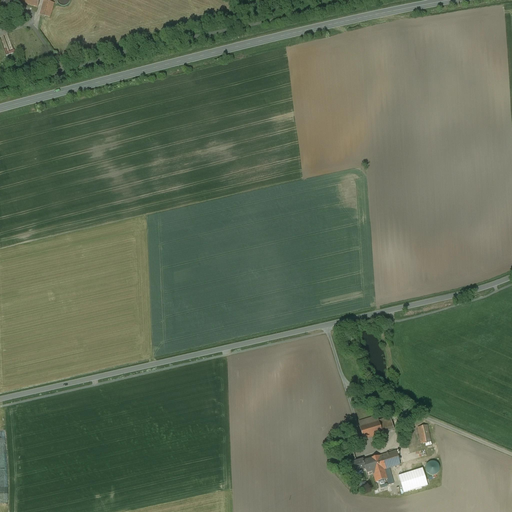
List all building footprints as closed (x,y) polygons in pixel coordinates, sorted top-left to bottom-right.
[(2,0),(0,9),(11,12),(14,0),(2,0)] [(39,0),(21,0),(20,4),(37,8),(39,0)] [(55,4),(44,0),(40,14),(50,17),(55,4)] [(5,46),(3,46),(6,55),(14,52),(11,42),(5,44),(5,46)] [(377,416),(358,422),(363,440),(394,431),(390,418),(378,421),(377,416)] [(427,425),(418,427),(422,444),(431,442),(427,425)] [(369,460),(364,462),(366,469),(367,473),(373,471),(376,483),(387,480),(388,485),(394,484),(389,468),(401,465),(396,451),(369,459),(369,460)] [(350,464),(352,464),(352,463),(357,462),(354,453),(347,455),(350,464)] [(354,473),(366,469),(364,462),(363,460),(357,462),(352,463),(352,464),(354,473)] [(429,475),(431,475),(433,476),(435,475),(437,474),(438,473),(439,471),(440,469),(440,467),(439,466),(438,464),(436,463),(434,462),(432,462),(430,462),(429,463),(427,464),(426,466),(426,468),(426,470),(426,472),(427,473),(429,475)] [(402,470),(395,472),(401,491),(408,489),(402,470)]
